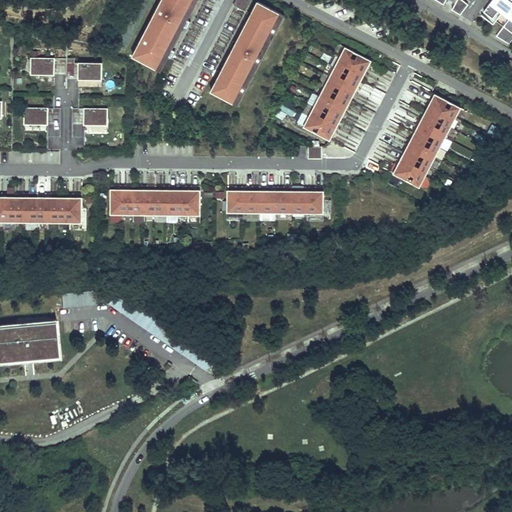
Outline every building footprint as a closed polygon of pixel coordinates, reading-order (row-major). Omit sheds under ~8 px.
[(199,0),(162,0),(134,55),(163,70),(199,0)] [(236,0),(234,4),(246,10),(251,0),(236,0)] [(467,3),(463,0),(435,0),(443,5),(445,0),(456,0),(455,2),(452,9),(459,14),(467,3)] [(511,0),(491,0),(483,11),(481,15),(493,24),(495,20),(501,12),(509,18),(496,36),(509,43),(511,39),(511,0)] [(285,15),(258,1),(212,91),(239,105),(285,15)] [(372,61),(358,54),(355,59),(351,57),(354,51),(346,47),(340,57),(366,71),(372,61)] [(366,71),(340,57),(335,67),(343,71),(346,66),(351,68),(348,74),(361,81),(366,71)] [(55,75),(55,58),(31,58),(31,74),(55,75)] [(102,80),(102,63),(79,63),(78,80),(102,80)] [(356,91),(361,81),(348,74),(345,79),(340,77),(343,71),(335,67),(330,77),(356,91)] [(351,100),(356,91),(330,77),(324,87),(333,91),(336,85),(340,88),(337,93),(351,100)] [(346,110),(351,100),(337,93),(335,99),(330,96),(333,91),(324,87),(319,96),(346,110)] [(455,118),(461,108),(453,104),(450,109),(445,107),(448,101),(435,94),(429,105),(455,118)] [(340,120),(346,110),(319,96),(314,106),(323,110),(326,105),(330,107),(327,113),(340,120)] [(455,118),(429,105),(424,114),(437,121),(440,116),(445,118),(442,124),(450,128),(455,118)] [(340,120),(327,113),(324,118),(320,116),(323,110),(314,106),(309,116),(335,129),(340,120)] [(47,124),(47,108),(23,108),(23,124),(47,124)] [(106,126),(107,109),(83,109),(83,125),(106,126)] [(437,121),(424,114),(419,124),(445,138),(450,128),(442,124),(439,130),(434,127),(437,121)] [(330,140),(335,129),(309,116),(304,126),(312,130),(315,125),(320,127),(316,133),(330,140)] [(445,138),(419,124),(414,134),(427,141),(430,135),(435,137),(432,143),(440,148),(445,138)] [(427,141),(414,134),(409,144),(435,158),(440,148),(432,143),(429,149),(424,146),(427,141)] [(435,158),(409,144),(404,153),(417,160),(420,155),(424,157),(421,163),(430,167),(435,158)] [(311,146),(308,146),(308,158),(321,158),(322,146),(311,146)] [(417,160),(404,153),(399,163),(424,177),(430,167),(421,163),(418,168),(414,166),(417,160)] [(424,177),(399,163),(393,173),(406,180),(409,175),(414,177),(411,183),(419,187),(424,177)] [(109,215),(121,215),(122,190),(110,190),(109,215)] [(132,215),(133,190),(122,190),(121,215),(132,215)] [(143,215),(144,190),(133,190),(132,215),(143,215)] [(154,216),(155,191),(144,190),(143,215),(154,216)] [(165,216),(166,191),(155,191),(154,216),(165,216)] [(176,216),(177,191),(166,191),(165,216),(176,216)] [(187,216),(188,191),(177,191),(176,216),(187,216)] [(199,216),(199,191),(188,191),(187,216),(199,216)] [(242,214),(243,192),(226,192),(226,214),(242,214)] [(258,214),(258,192),(243,192),(242,214),(258,214)] [(274,214),(274,192),(258,192),(258,214),(274,214)] [(289,215),(290,192),(274,192),(274,214),(289,215)] [(305,215),(306,193),(290,192),(289,215),(305,215)] [(322,215),(322,193),(306,193),(305,215),(322,215)] [(15,222),(16,197),(4,197),(4,222),(15,222)] [(26,222),(26,197),(16,197),(15,222),(26,222)] [(37,223),(38,198),(26,197),(26,222),(37,223)] [(48,223),(48,198),(38,198),(37,223),(48,223)] [(59,223),(59,198),(48,198),(48,223),(59,223)] [(70,223),(70,198),(59,198),(59,223),(70,223)] [(82,224),(82,198),(70,198),(70,223),(82,224)] [(64,307),(98,304),(97,290),(62,293),(64,307)] [(118,292),(109,303),(206,370),(221,363),(118,292)] [(0,360),(58,356),(55,321),(0,325),(0,360)]
